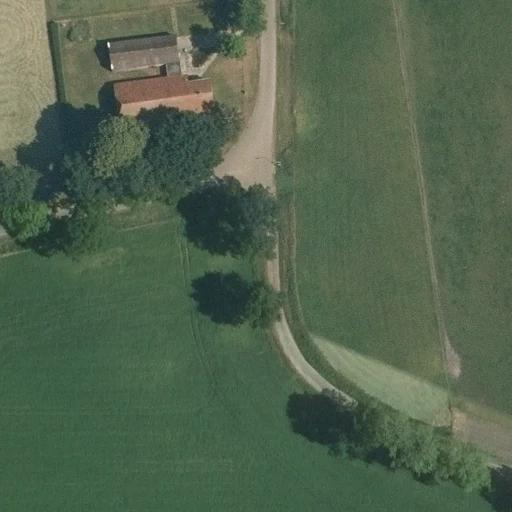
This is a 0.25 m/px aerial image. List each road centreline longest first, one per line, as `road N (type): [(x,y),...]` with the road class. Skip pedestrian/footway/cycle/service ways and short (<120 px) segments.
road 1 (unclassified): [(511,476),(346,402),(308,370),(285,338),(273,294),(265,166)]
road 2 (tertiary): [(0,225),(265,166)]
road 3 (tertiary): [(265,166),(265,0)]
